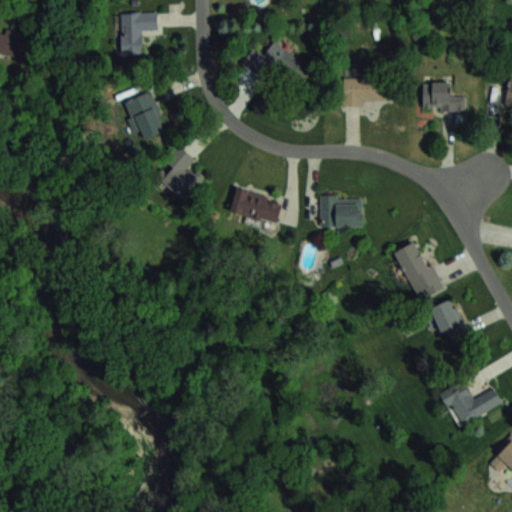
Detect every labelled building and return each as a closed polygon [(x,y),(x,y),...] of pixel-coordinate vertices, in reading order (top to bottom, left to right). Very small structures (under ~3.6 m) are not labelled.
[(143,29),(156,29),(156,11),(121,11),(121,53),(143,53),(143,29)] [(0,28),(0,52),(28,56),(31,33),(0,28)] [(287,87),(305,64),(275,40),(257,63),(287,87)] [(343,76),(343,103),(376,103),(376,76),(343,76)] [(465,109),(465,94),(451,94),(451,81),(423,80),(423,109),(465,109)] [(151,90),(124,102),(142,142),(169,130),(151,90)] [(189,165),(196,159),(183,146),(150,177),(175,203),(201,178),(189,165)] [(277,224),(283,200),(237,187),(230,211),(277,224)] [(320,195),(320,227),(362,227),(362,195),(320,195)] [(415,292),(425,287),(429,294),(442,287),(420,239),(395,250),(415,292)] [(466,329),(452,297),(431,306),(444,338),(466,329)] [(441,391),(459,426),(503,403),(494,387),(474,397),(464,379),(441,391)] [(511,435),(489,460),(500,470),(507,462),(511,466),(511,435)]
